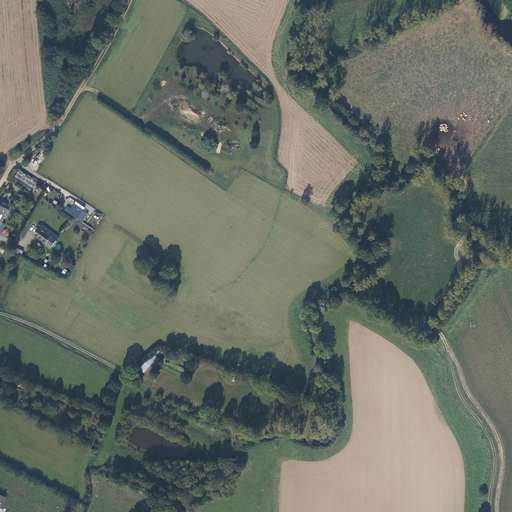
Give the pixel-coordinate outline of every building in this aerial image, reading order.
[(12,180),(32,190),(37,180),(18,170),(12,180)] [(67,199),(62,195),(57,202),(62,206),(67,199)] [(67,206),(64,210),(82,223),(88,214),(83,210),(85,208),(75,201),(71,208),(67,206)] [(58,236),(41,224),(38,229),(34,235),(50,247),(58,236)] [(153,353),(139,369),(143,373),(154,361),(156,363),(160,359),(153,353)]
